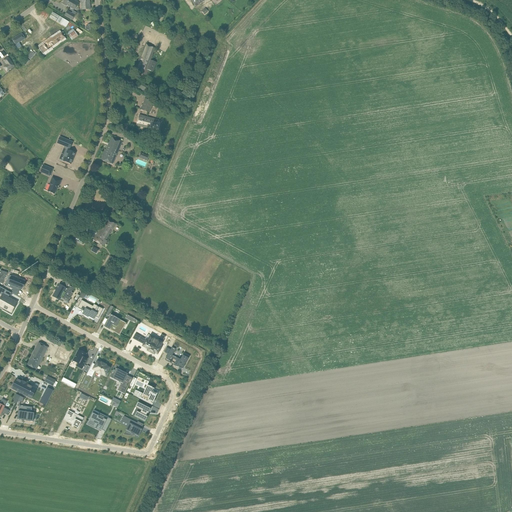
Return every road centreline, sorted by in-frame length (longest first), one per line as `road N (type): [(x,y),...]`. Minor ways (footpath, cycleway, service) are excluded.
road 1 (residential): [(0,432),(147,453),(172,397),(165,377),(31,304)]
road 2 (unclassified): [(97,0),(107,111),(43,276)]
